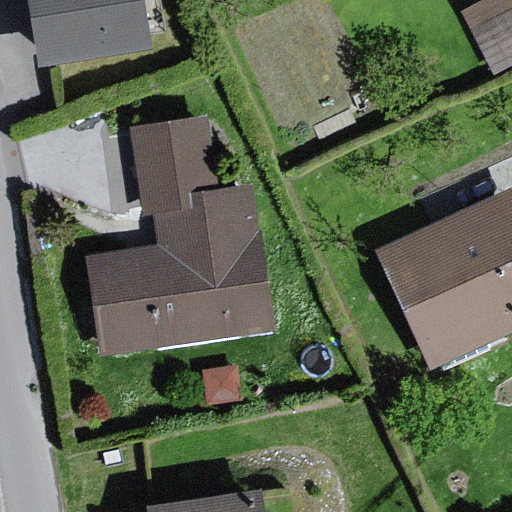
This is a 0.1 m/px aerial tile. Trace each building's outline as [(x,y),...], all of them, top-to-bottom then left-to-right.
[(25,0),(34,74),(141,58),(134,0),(25,0)] [(511,0),(465,0),(495,60),(511,52),(511,0)] [(84,261),(107,358),(270,341),(250,194),(208,198),(201,125),(129,135),(149,258),(84,261)] [(511,205),(380,256),(426,377),(511,338),(511,205)] [(251,511),(249,501),(151,511),(251,511)]
